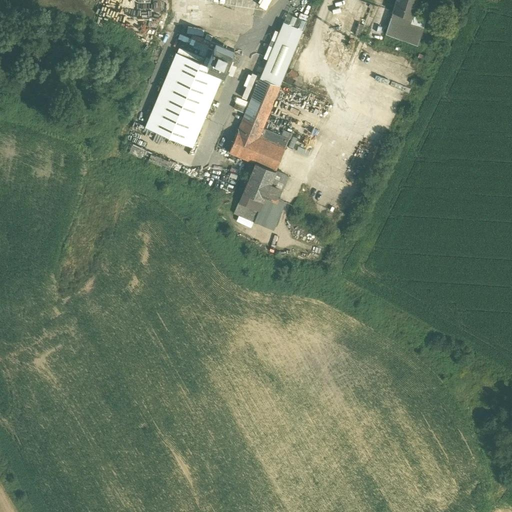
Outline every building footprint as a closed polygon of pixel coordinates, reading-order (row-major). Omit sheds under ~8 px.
[(160,11),(159,0),(140,0),(140,18),(151,18),(151,11),(160,11)] [(417,0),(396,0),(393,12),(412,18),(417,0)] [(326,8),(330,22),(344,19),(340,5),(326,8)] [(412,18),(393,12),(385,35),(418,45),(424,26),(411,21),(412,18)] [(283,25),(231,154),(249,161),(262,130),(302,32),(283,25)] [(224,41),(222,46),(234,50),(235,45),(224,41)] [(207,66),(224,73),(232,51),(216,44),(207,66)] [(242,55),(232,51),(224,73),(233,77),(242,55)] [(146,128),(193,148),(224,73),(207,66),(177,53),(146,128)] [(235,103),(233,108),(242,111),(244,106),(235,103)] [(287,141),(262,130),(249,161),(254,163),(239,204),(259,212),(265,196),(277,201),(281,191),(270,186),(287,141)] [(144,159),(147,153),(130,145),(127,152),(144,159)] [(169,171),(172,164),(151,155),(148,162),(169,171)] [(255,223),(273,230),(284,204),(277,201),(265,196),(255,223)] [(259,212),(239,204),(235,214),(255,223),(259,212)]
